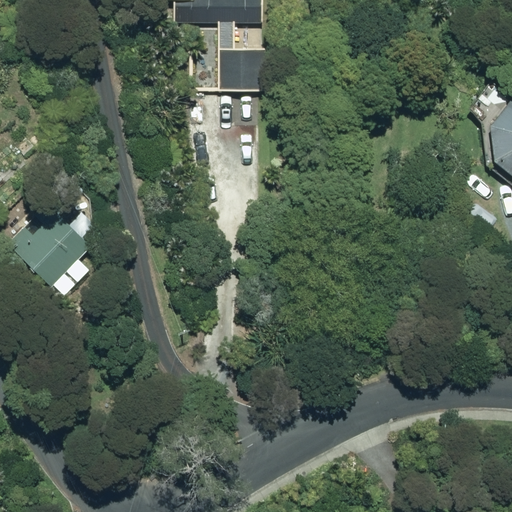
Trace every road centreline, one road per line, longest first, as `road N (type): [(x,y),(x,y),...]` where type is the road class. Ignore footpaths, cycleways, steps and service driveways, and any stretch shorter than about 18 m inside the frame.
road 1 (residential): [(98,0),(120,176),(168,358),(213,405),(294,441)]
road 2 (residential): [(294,441),(191,502),(120,506),(69,468),(0,377)]
road 3 (residential): [(511,389),(417,392),(294,441)]
